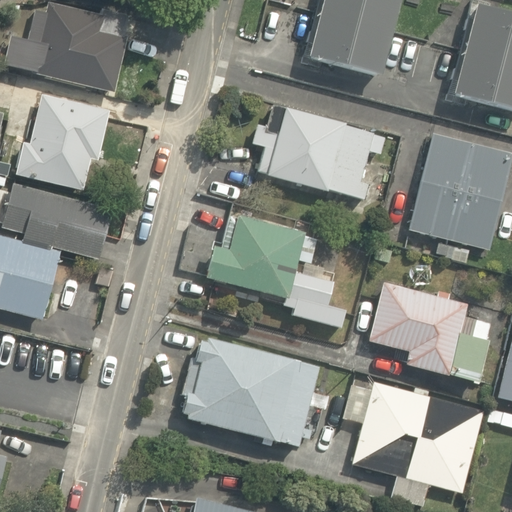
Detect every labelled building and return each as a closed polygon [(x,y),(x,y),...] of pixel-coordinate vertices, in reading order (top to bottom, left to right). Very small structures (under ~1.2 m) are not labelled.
[(390,0),(316,0),(303,57),(373,73),(390,0)] [(511,4),(492,0),(466,0),(444,95),(511,111),(511,4)] [(12,34),(3,66),(106,94),(125,23),(45,1),(35,40),(12,34)] [(91,164),(105,111),(38,93),(16,176),(75,192),(83,161),(91,164)] [(379,135),(273,104),(267,127),(250,122),(244,143),(260,148),(253,173),(353,202),(359,182),(352,180),(360,152),(373,156),(379,135)] [(508,150),(425,130),(402,228),(485,248),(508,150)] [(0,228),(14,233),(56,245),(92,255),(106,206),(10,180),(0,216),(0,228)] [(276,312),(334,326),(341,298),(331,295),(335,279),(288,268),(297,230),(213,210),(198,275),(281,294),(276,312)] [(0,228),(0,311),(35,321),(56,245),(0,228)] [(398,362),(469,384),(482,342),(450,332),(459,303),(375,277),(357,335),(402,349),(398,362)] [(511,319),(493,399),(511,403),(511,319)] [(311,366),(193,334),(171,413),(289,445),(311,366)] [(452,493),(478,405),(413,386),(410,394),(367,381),(343,461),(386,473),(380,491),(419,503),(424,485),(452,493)] [(261,511),(189,494),(184,511),(261,511)]
